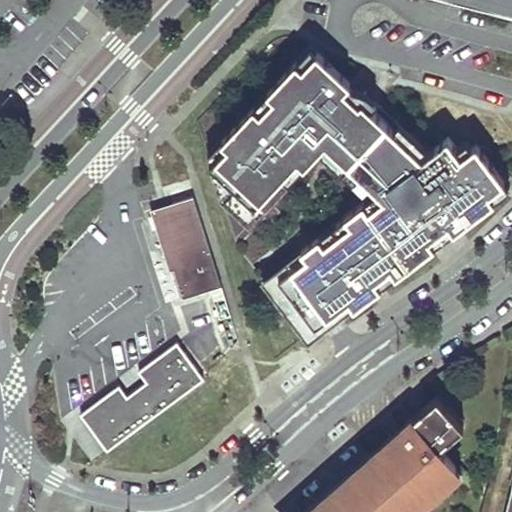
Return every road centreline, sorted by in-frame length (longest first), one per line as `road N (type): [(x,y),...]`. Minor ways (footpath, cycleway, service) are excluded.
road 1 (residential): [(511,233),(186,492)]
road 2 (tertiary): [(0,280),(31,228),(242,0)]
road 3 (residential): [(223,511),(375,377),(511,280)]
road 4 (tertiary): [(170,0),(0,181)]
road 5 (residential): [(186,492),(159,500),(104,497),(56,478),(6,439)]
